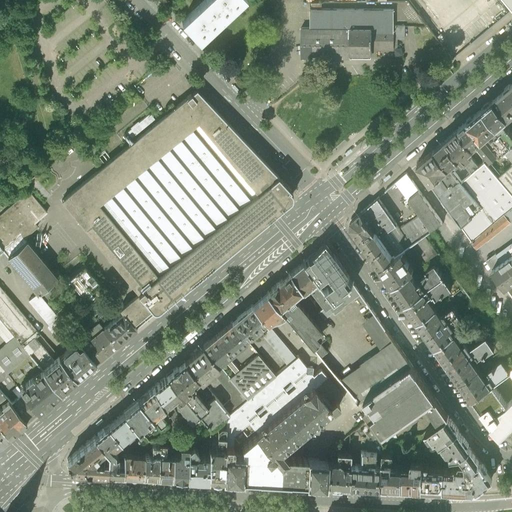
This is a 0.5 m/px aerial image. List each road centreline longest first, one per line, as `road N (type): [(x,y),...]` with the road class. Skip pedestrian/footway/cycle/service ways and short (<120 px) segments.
road 1 (primary): [(479,507),(85,486)]
road 2 (unclassified): [(323,203),(469,423),(511,457)]
road 3 (tertiary): [(136,0),(323,203)]
road 4 (secondary): [(511,35),(329,186),(323,203)]
road 5 (secondary): [(323,203),(341,203),(511,58)]
road 6 (secondary): [(99,390),(118,389),(244,285),(248,265)]
road 7 (secondary): [(248,265),(228,267),(104,373),(99,390)]
